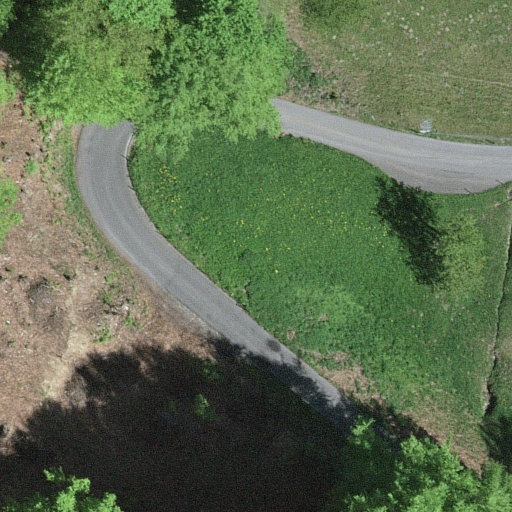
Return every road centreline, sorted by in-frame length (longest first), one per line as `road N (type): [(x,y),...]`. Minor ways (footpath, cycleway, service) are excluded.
road 1 (unclassified): [(511,161),(393,149),(175,91),(127,99),(108,129),(101,169),(122,235),(171,299),(461,511)]
road 2 (track): [(127,99),(32,49),(0,41)]
